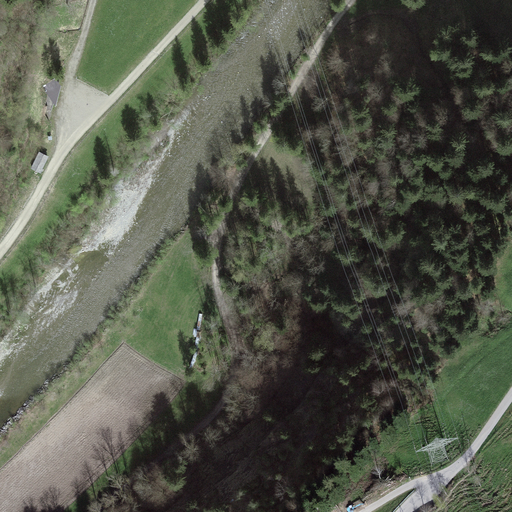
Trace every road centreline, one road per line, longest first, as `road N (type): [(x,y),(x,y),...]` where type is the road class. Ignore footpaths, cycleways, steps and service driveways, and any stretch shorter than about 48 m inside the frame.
road 1 (track): [(352,0),(244,168),(223,219),(218,265),(234,372),(223,405),(94,511)]
road 2 (track): [(204,0),(63,150),(0,252)]
road 3 (unclassified): [(400,511),(461,461),(511,394)]
road 4 (track): [(74,137),(72,66),(94,0)]
